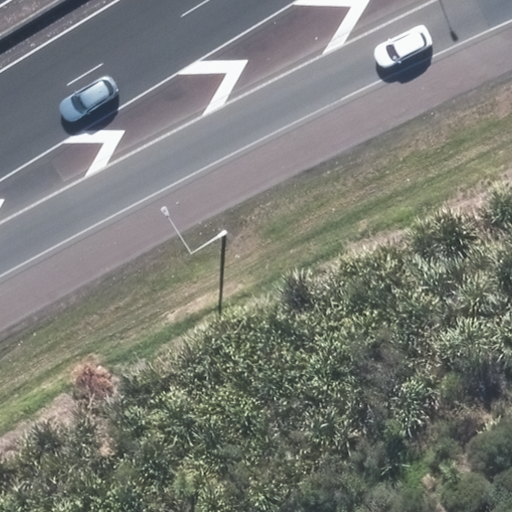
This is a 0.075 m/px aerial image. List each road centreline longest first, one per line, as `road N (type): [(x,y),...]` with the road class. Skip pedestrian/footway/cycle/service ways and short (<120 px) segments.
road 1 (motorway): [(487,0),(370,49),(0,239)]
road 2 (motorway): [(210,0),(0,127)]
